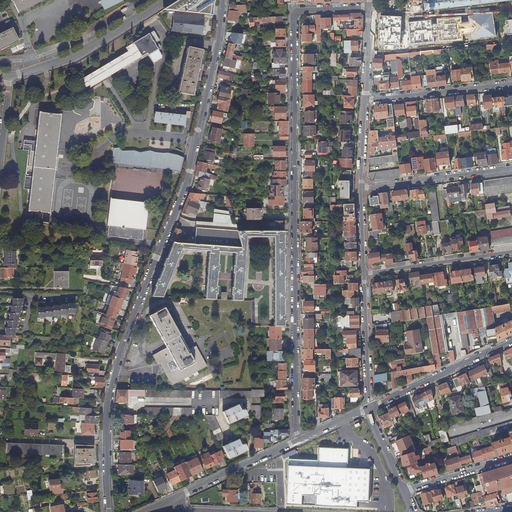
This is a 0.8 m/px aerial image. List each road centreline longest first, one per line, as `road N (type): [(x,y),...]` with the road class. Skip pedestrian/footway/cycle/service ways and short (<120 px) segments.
road 1 (residential): [(109,511),(111,383),(185,188),(223,0)]
road 2 (residential): [(298,439),(293,18),(304,9),(370,6)]
road 3 (residential): [(163,0),(79,52),(9,76)]
road 4 (residential): [(511,341),(369,407)]
road 5 (residential): [(360,188),(511,167)]
road 6 (residential): [(363,274),(511,252)]
road 7 (residential): [(364,100),(511,83)]
road 8 (residential): [(298,439),(168,500)]
road 9 (residential): [(363,274),(369,407)]
